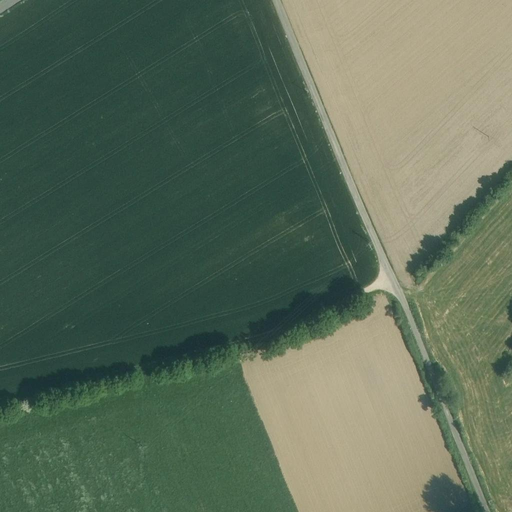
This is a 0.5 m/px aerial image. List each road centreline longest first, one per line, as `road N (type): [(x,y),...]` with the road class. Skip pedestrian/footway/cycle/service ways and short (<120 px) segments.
road 1 (unclassified): [(276,0),(485,511)]
road 2 (track): [(0,403),(261,336),(394,279)]
